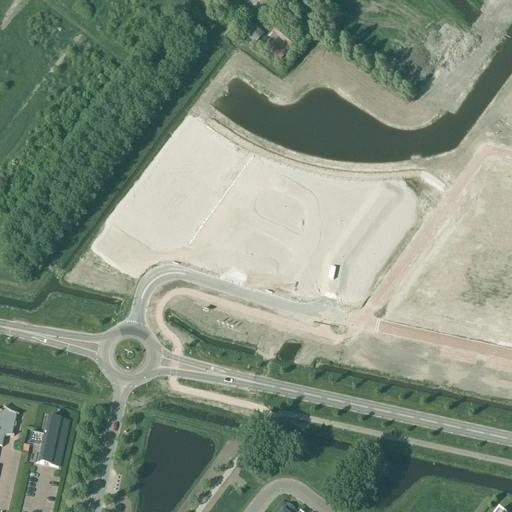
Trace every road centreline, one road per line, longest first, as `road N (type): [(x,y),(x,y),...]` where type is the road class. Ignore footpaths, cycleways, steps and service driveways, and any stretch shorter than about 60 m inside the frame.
road 1 (primary): [(511,439),(242,379)]
road 2 (residential): [(135,328),(144,290),(175,273),(359,323)]
road 3 (residential): [(359,323),(486,150),(511,156)]
road 4 (residential): [(359,323),(511,356)]
road 5 (unclassified): [(94,511),(124,380)]
